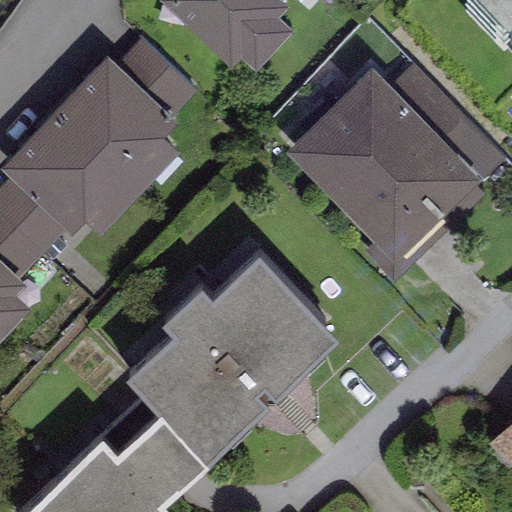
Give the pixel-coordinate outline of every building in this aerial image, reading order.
[(169,0),(232,58),(243,47),(255,57),(290,19),(282,12),(293,0),(169,0)] [(511,0),(463,0),(470,7),(466,11),(503,50),(510,43),(511,45),(511,0)] [(140,33),(119,56),(174,108),(195,85),(140,33)] [(106,44),(53,99),(139,181),(178,140),(160,123),(174,108),(119,56),(106,44)] [(369,55),(284,139),(377,230),(393,247),(470,174),(478,167),(483,171),(502,153),(407,54),(387,72),(369,55)] [(53,99),(0,154),(13,167),(67,219),(70,221),(83,207),(99,223),(139,181),(53,99)] [(13,167),(0,180),(0,248),(20,268),(67,219),(13,167)] [(484,188),(470,174),(393,247),(377,230),(362,244),(392,275),(484,188)] [(211,278),(200,267),(161,304),(172,315),(127,358),(162,394),(206,441),(335,319),(256,236),(211,278)] [(0,248),(0,322),(28,294),(16,282),(25,273),(20,268),(0,248)] [(206,441),(162,394),(117,435),(103,420),(20,496),(34,511),(142,511),(167,490),(160,482),(206,441)] [(511,408),(487,432),(511,458),(511,408)]
